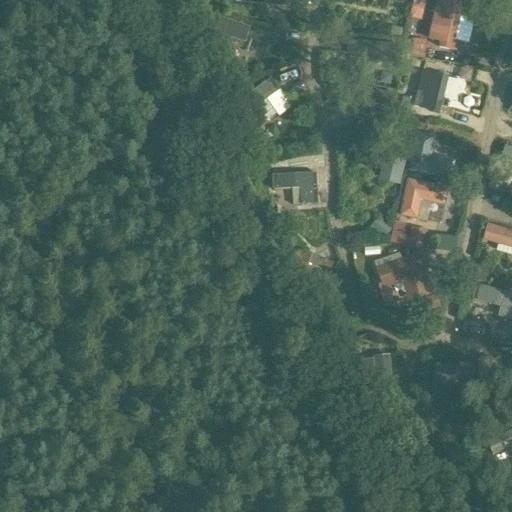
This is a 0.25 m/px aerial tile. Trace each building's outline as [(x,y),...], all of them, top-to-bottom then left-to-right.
[(234,0),(234,2),(289,8),(290,0),(234,0)] [(438,0),(430,40),(441,43),(440,48),(454,51),(465,0),(438,0)] [(414,5),(411,19),(422,22),(425,8),(414,5)] [(220,17),(205,59),(220,64),(227,42),(234,44),(236,40),(245,43),(250,27),(220,17)] [(388,26),(386,36),(399,39),(401,29),(388,26)] [(349,40),(347,56),(359,57),(359,58),(358,69),(385,72),(398,74),(399,63),(401,45),(388,44),(349,40)] [(280,47),(280,60),(292,60),(292,47),(280,47)] [(416,99),(414,108),(419,109),(441,114),(442,107),(448,108),(450,101),(444,99),(449,78),(422,72),(420,82),(418,92),(416,99)] [(273,79),(236,105),(244,117),(267,101),(279,118),(293,108),(273,79)] [(357,84),(353,101),(399,112),(403,97),(403,95),(357,84)] [(403,97),(399,112),(406,114),(410,99),(403,97)] [(417,134),(409,171),(450,179),(453,162),(431,157),(435,137),(417,134)] [(364,144),(360,162),(383,168),(380,182),(401,187),(409,155),(364,144)] [(511,148),(506,147),(501,161),(511,164),(511,148)] [(316,173),(272,175),(273,190),(300,189),(301,206),(318,205),(316,173)] [(408,180),(400,218),(418,221),(422,203),(446,207),(450,188),(408,180)] [(490,181),(488,188),(499,191),(501,184),(490,181)] [(382,222),(374,232),(384,240),(392,230),(382,222)] [(511,231),(487,224),(482,241),(511,249),(511,231)] [(412,228),(407,247),(424,251),(428,232),(412,228)] [(303,250),(294,269),(318,279),(319,275),(326,260),(319,257),(303,250)] [(417,253),(375,268),(383,290),(402,284),(409,303),(432,295),(417,253)] [(474,265),(471,279),(486,282),(489,268),(474,265)] [(476,285),(471,300),(500,308),(497,317),(511,320),(511,294),(504,292),(476,285)] [(437,295),(412,304),(417,317),(441,308),(437,295)] [(383,356),(373,357),(373,359),(375,380),(376,396),(393,394),(393,392),(392,371),(390,355),(383,356)] [(435,364),(431,390),(471,395),(475,370),(435,364)] [(511,397),(498,399),(500,411),(511,409),(511,397)] [(511,430),(486,443),(492,455),(511,445),(511,430)]
